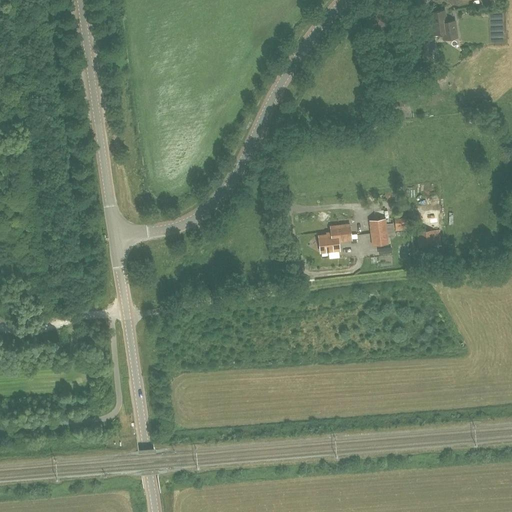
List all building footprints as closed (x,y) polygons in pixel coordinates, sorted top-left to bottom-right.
[(442,39),(447,39),(456,37),(454,21),(446,23),(444,11),(429,13),(432,34),(441,33),(442,39)] [(490,15),(491,42),(503,42),(502,14),(490,15)] [(428,41),(416,43),(418,65),(431,63),(428,41)] [(442,67),(428,69),(430,81),(444,79),(442,67)] [(421,228),(421,225),(421,223),(420,215),(413,216),(414,228),(421,228)] [(372,245),(388,243),(385,219),(369,221),(372,245)] [(396,231),(411,230),(410,221),(396,222),(396,231)] [(330,227),(331,235),(318,236),(319,252),(339,249),(338,241),(351,239),(349,225),(330,227)] [(419,247),(434,246),(433,230),(418,231),(419,247)]
